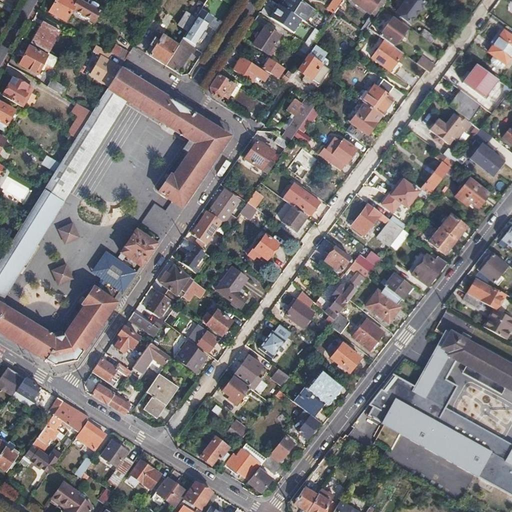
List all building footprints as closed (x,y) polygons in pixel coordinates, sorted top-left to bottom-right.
[(100,10),(82,0),(76,0),(77,0),(76,0),(55,0),(49,11),(65,20),(69,13),(72,8),(94,21),(100,10)] [(169,0),(164,9),(179,18),(189,0),(169,0)] [(298,0),(281,0),(278,4),(300,19),(305,22),(314,10),(298,0)] [(342,0),(337,8),(340,10),(341,8),(343,9),(347,3),(342,0)] [(351,0),(351,1),(370,14),(380,0),(351,0)] [(422,0),(405,0),(399,8),(403,11),(400,15),(410,23),(425,2),(422,0)] [(300,19),(278,4),(270,16),(292,31),(300,19)] [(189,5),(177,24),(187,31),(196,17),(199,11),(189,5)] [(187,31),(183,37),(195,45),(208,25),(212,18),(200,10),(199,11),(196,17),(187,31)] [(214,17),(208,27),(215,31),(221,21),(214,17)] [(361,29),(366,32),(369,28),(373,21),(369,18),(361,29)] [(392,19),(382,33),(395,43),(406,29),(392,19)] [(43,21),(31,43),(46,52),(58,30),(48,24),(43,21)] [(264,28),(253,44),(268,54),(280,35),(273,31),(272,33),(264,28)] [(315,29),(305,43),(310,46),(320,32),(315,29)] [(425,29),(421,34),(421,35),(432,43),(436,38),(425,29)] [(511,37),(504,31),(489,52),(494,55),(505,63),(511,53),(511,37)] [(159,51),(154,58),(165,65),(178,45),(163,35),(154,48),(159,51)] [(385,40),(381,36),(374,45),(379,49),(385,40)] [(305,43),(296,37),(291,45),(305,54),(310,46),(305,43)] [(178,45),(165,65),(176,72),(181,65),(182,65),(194,47),(181,39),(178,45)] [(385,40),(379,49),(372,58),(396,76),(402,68),(397,64),(405,54),(385,40)] [(113,55),(124,62),(130,53),(115,44),(110,53),(113,55)] [(362,54),(370,58),(374,48),(366,44),(362,54)] [(30,46),(20,64),(36,73),(46,55),(30,46)] [(310,46),(305,54),(308,56),(298,71),(312,81),(313,79),(319,83),(329,70),(310,57),(315,50),(310,46)] [(110,53),(107,51),(104,56),(110,59),(113,55),(110,53)] [(305,54),(295,69),(298,71),(308,56),(305,54)] [(505,63),(494,55),(490,61),(500,69),(505,63)] [(110,59),(104,56),(100,63),(98,62),(92,74),(99,79),(97,81),(101,83),(107,87),(119,67),(112,63),(109,62),(110,59)] [(240,57),(232,69),(253,83),(257,76),(263,80),(266,77),(267,79),(269,76),(240,57)] [(417,63),(429,72),(434,66),(422,57),(417,63)] [(288,77),(289,78),(292,73),(269,58),(265,64),(262,68),(284,83),(288,77)] [(511,89),(476,64),(462,83),(484,99),(494,85),(499,88),(500,91),(496,97),(502,101),(507,96),(511,89)] [(0,260),(0,332),(36,354),(54,365),(76,361),(107,316),(116,303),(114,301),(94,288),(58,339),(27,320),(0,303),(0,298),(31,248),(61,200),(57,198),(81,160),(116,105),(113,103),(117,95),(126,101),(171,129),(192,142),(179,162),(158,192),(172,201),(181,207),(214,159),(229,136),(121,68),(120,68),(108,88),(105,93),(93,113),(77,138),(61,163),(57,170),(45,189),(30,214),(13,240),(0,260)] [(234,86),(218,75),(210,87),(211,94),(219,100),(222,95),(227,98),(229,94),(234,86)] [(13,78),(3,96),(22,107),(32,89),(13,78)] [(51,79),(47,86),(62,95),(67,88),(51,79)] [(97,81),(94,79),(91,85),(105,93),(108,88),(107,87),(101,83),(97,81)] [(374,85),(362,101),(364,103),(381,115),(393,98),(374,85)] [(234,86),(229,94),(234,97),(239,89),(234,86)] [(460,90),(448,106),(469,122),(481,105),(460,90)] [(57,198),(61,200),(63,201),(79,176),(103,138),(126,101),(117,95),(113,103),(116,105),(81,160),(57,198)] [(315,104),(306,98),(292,119),(294,121),(282,139),(288,143),(293,136),(294,134),(297,130),(299,128),(307,117),(313,108),(315,104)] [(0,102),(0,129),(2,130),(13,110),(0,102)] [(368,133),(381,115),(364,103),(352,121),(368,133)] [(78,116),(68,133),(77,138),(93,113),(77,104),(72,113),(78,116)] [(481,105),(469,122),(474,126),(480,130),(481,128),(492,114),(481,105)] [(313,108),(307,117),(311,120),(317,111),(313,108)] [(429,130),(437,136),(449,145),(453,139),(461,128),(466,132),(469,127),(453,114),(445,125),(437,119),(429,130)] [(480,130),(474,126),(470,132),(475,136),(476,135),(480,130)] [(480,130),(476,135),(485,142),(482,145),(481,144),(470,159),(491,176),(503,162),(491,152),(493,148),(487,144),(493,137),(481,128),(480,130)] [(294,134),(293,136),(310,148),(314,143),(297,130),(294,134)] [(449,145),(437,136),(434,140),(446,149),(449,145)] [(282,139),(279,137),(276,142),(285,148),(288,143),(282,139)] [(325,159),(340,170),(345,164),(346,165),(357,149),(344,139),(342,142),(335,138),(326,150),(330,152),(325,159)] [(245,158),(268,174),(274,165),(279,156),(257,141),(245,158)] [(302,149),(288,168),(302,179),(317,160),(302,149)] [(445,155),(446,157),(454,163),(456,161),(459,156),(449,149),(445,155)] [(437,155),(444,160),(446,157),(445,155),(439,151),(437,155)] [(61,163),(48,156),(44,162),(57,170),(61,163)] [(432,176),(421,189),(429,196),(432,193),(454,163),(446,157),(444,160),(432,176)] [(403,179),(391,196),(392,197),(405,181),(403,179)] [(469,179),(455,196),(463,202),(466,199),(478,207),(488,194),(469,179)] [(421,193),(405,181),(392,197),(391,196),(383,206),(393,213),(400,203),(408,209),(421,193)] [(294,184),(283,199),(293,206),(293,207),(295,204),(310,215),(319,202),(294,184)] [(226,192),(212,210),(209,213),(221,221),(223,219),(237,201),(226,192)] [(255,192),(248,202),(252,206),(266,216),(270,211),(260,203),(263,198),(255,192)] [(252,206),(248,202),(240,214),(244,216),(252,206)] [(139,224),(160,240),(176,220),(155,203),(139,224)] [(383,216),(368,204),(356,221),(360,224),(357,228),(365,235),(378,217),(387,224),(377,237),(390,247),(403,230),(383,216)] [(293,207),(293,206),(282,221),(295,231),(298,227),(300,227),(307,217),(293,207)] [(191,235),(193,236),(203,243),(205,245),(221,221),(209,213),(207,211),(191,235)] [(450,216),(440,229),(442,231),(455,241),(465,228),(450,216)] [(59,232),(66,246),(80,238),(73,224),(59,232)] [(507,256),(503,261),(511,267),(511,268),(511,228),(498,244),(509,252),(511,250),(511,257),(511,259),(507,256)] [(442,231),(440,229),(430,242),(445,253),(455,241),(442,231)] [(121,253),(141,266),(156,244),(136,230),(121,253)] [(265,234),(254,250),(259,253),(258,255),(266,260),(278,243),(265,234)] [(195,246),(182,263),(193,271),(206,253),(195,246)] [(259,253),(254,250),(251,247),(245,255),(249,258),(252,255),(256,258),(258,255),(259,253)] [(350,258),(336,247),(326,261),(340,271),(350,258)] [(120,291),(122,293),(136,272),(105,251),(91,272),(120,291)] [(360,255),(355,262),(369,273),(379,261),(379,260),(370,253),(366,259),(360,255)] [(446,262),(438,256),(434,261),(426,256),(412,274),(428,286),(446,262)] [(493,256),(480,272),(493,282),(494,282),(499,285),(503,280),(499,276),(506,267),(493,256)] [(334,301),(325,312),(334,320),(338,314),(350,299),(369,274),(369,273),(355,262),(354,261),(350,267),(359,273),(349,286),(346,284),(339,286),(332,296),(330,298),(334,301)] [(52,272),(58,286),(73,280),(66,266),(52,272)] [(159,288),(157,291),(171,300),(177,304),(181,298),(176,295),(180,289),(185,293),(193,281),(194,280),(175,266),(159,288)] [(238,305),(239,306),(245,298),(237,292),(247,279),(231,268),(216,290),(232,301),(230,303),(236,307),(238,305)] [(384,286),(400,299),(402,300),(406,294),(404,291),(409,284),(395,273),(384,286)] [(194,282),(193,281),(185,293),(183,297),(195,305),(205,290),(203,288),(194,282)] [(468,294),(480,301),(494,308),(495,309),(497,310),(505,294),(494,288),(493,290),(475,281),(468,294)] [(413,286),(409,284),(404,291),(406,294),(413,286)] [(384,286),(383,285),(379,292),(376,291),(366,305),(388,321),(399,306),(397,304),(400,299),(384,286)] [(147,311),(155,317),(158,319),(171,300),(157,291),(147,305),(150,306),(147,311)] [(296,301),(286,316),(301,327),(312,312),(310,310),(314,303),(306,296),(303,293),(298,302),(296,301)] [(468,294),(466,293),(463,299),(477,307),(480,301),(468,294)] [(493,313),(511,322),(511,318),(497,310),(495,309),(493,313)] [(202,322),(206,325),(221,336),(231,321),(217,310),(211,318),(207,315),(202,322)] [(133,312),(128,319),(154,337),(159,330),(150,324),(133,312)] [(488,318),(484,327),(506,339),(511,326),(511,322),(493,313),(490,319),(488,318)] [(338,314),(334,320),(330,325),(341,333),(349,323),(338,314)] [(150,324),(159,330),(164,323),(158,319),(155,317),(150,324)] [(367,320),(353,336),(369,350),(382,332),(367,320)] [(290,333),(278,324),(273,332),(272,331),(259,348),(273,358),(290,333)] [(124,326),(118,335),(121,337),(114,347),(123,353),(127,347),(131,350),(140,337),(124,326)] [(195,344),(207,354),(215,343),(213,341),(213,340),(211,338),(212,337),(198,326),(190,337),(197,342),(195,344)] [(511,366),(450,333),(444,330),(441,336),(424,368),(414,387),(393,376),(383,393),(379,391),(370,406),(373,408),(366,419),(382,428),(374,442),(392,451),(400,437),(511,497),(511,447),(443,410),(456,387),(444,381),(454,363),(464,369),(504,390),(511,393),(511,366)] [(150,343),(149,343),(132,368),(141,374),(152,358),(164,366),(170,357),(150,343)] [(186,343),(176,358),(194,371),(205,357),(186,343)] [(343,343),(331,358),(349,373),(361,357),(343,343)] [(249,356),(241,366),(255,375),(262,366),(249,356)] [(102,359),(93,373),(109,383),(111,379),(116,383),(118,380),(113,376),(118,369),(115,368),(102,359)] [(115,368),(118,369),(127,376),(130,371),(118,363),(115,368)] [(255,375),(241,366),(235,375),(249,385),(253,380),(258,383),(260,379),(255,375)] [(25,378),(8,368),(0,379),(0,387),(12,396),(15,392),(25,378)] [(289,376),(278,369),(274,374),(285,382),(289,376)] [(504,390),(464,369),(461,374),(501,395),(504,390)] [(158,374),(146,393),(152,397),(143,410),(157,418),(178,388),(158,374)] [(285,382),(274,374),(273,377),(283,384),(285,382)] [(40,388),(25,378),(15,392),(31,402),(40,388)] [(232,378),(222,392),(229,397),(228,399),(235,405),(247,389),(232,378)] [(322,378),(310,391),(324,402),(325,403),(336,389),(322,378)] [(98,385),(92,395),(107,405),(113,395),(98,385)] [(293,402),(303,409),(312,416),(324,402),(310,391),(304,387),(293,402)] [(278,392),(275,395),(282,401),(285,396),(279,390),(278,392)] [(12,396),(12,397),(32,409),(32,408),(35,404),(31,402),(15,392),(12,396)] [(113,395),(107,405),(123,415),(129,406),(125,403),(126,401),(126,400),(115,393),(113,395)] [(49,410),(54,413),(62,402),(56,398),(49,410)] [(47,423),(32,445),(40,451),(49,438),(52,441),(57,434),(62,438),(64,436),(56,429),(61,421),(67,425),(78,432),(86,421),(88,418),(77,411),(62,402),(54,413),(47,423)] [(35,404),(32,408),(45,416),(47,412),(35,404)] [(303,409),(299,415),(304,418),(299,424),(302,426),(298,433),(306,439),(320,422),(312,416),(303,409)] [(238,417),(230,428),(243,437),(251,427),(238,417)] [(86,421),(78,432),(74,437),(77,439),(88,423),(86,421)] [(88,423),(77,439),(94,451),(105,435),(88,423)] [(225,435),(237,444),(243,437),(230,428),(225,435)] [(214,438),(200,457),(210,465),(216,457),(219,458),(227,448),(214,438)] [(269,457),(274,461),(277,463),(280,459),(292,444),(284,438),(269,457)] [(116,487),(133,462),(124,456),(127,451),(112,441),(101,457),(116,467),(107,481),(116,487)] [(12,452),(14,450),(16,446),(10,442),(6,448),(12,452)] [(245,444),(240,450),(258,464),(260,466),(262,464),(265,460),(245,444)] [(32,445),(21,460),(30,467),(33,462),(41,468),(45,464),(51,468),(52,467),(61,455),(54,450),(49,457),(40,451),(32,445)] [(5,447),(0,453),(0,467),(6,471),(19,453),(14,450),(12,452),(6,448),(5,447)] [(232,451),(227,448),(219,458),(223,462),(232,451)] [(232,456),(226,464),(246,480),(258,464),(240,450),(235,458),(232,456)] [(276,472),(283,477),(287,471),(277,463),(274,461),(269,457),(268,456),(265,460),(262,464),(274,474),(276,472)] [(75,474),(81,479),(85,473),(92,462),(86,458),(75,474)] [(140,462),(131,475),(151,488),(160,475),(140,462)] [(257,469),(248,482),(260,492),(270,479),(257,469)] [(81,479),(79,480),(84,484),(89,477),(85,473),(81,479)] [(176,507),(186,492),(168,480),(158,495),(176,507)] [(51,499),(61,506),(73,490),(63,483),(51,499)] [(212,493),(196,483),(185,499),(200,510),(212,493)] [(99,500),(105,504),(111,494),(112,492),(107,489),(99,500)] [(294,504),(307,511),(316,496),(303,489),(294,504)] [(316,496),(307,511),(308,511),(333,511),(338,505),(331,501),(330,503),(324,499),(327,493),(321,489),(316,496)] [(73,490),(61,506),(66,509),(63,511),(87,511),(92,506),(82,499),(76,495),(78,493),(73,490)] [(334,497),(327,493),(324,499),(330,503),(331,501),(334,497)] [(132,503),(142,511),(146,507),(151,500),(144,496),(142,498),(137,495),(132,503)] [(338,505),(333,511),(357,511),(340,502),(338,505)]
